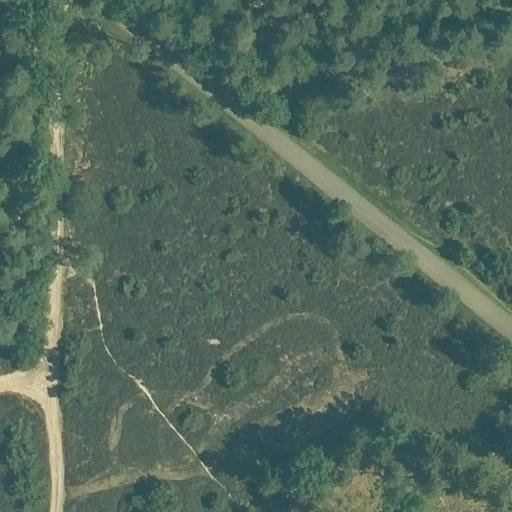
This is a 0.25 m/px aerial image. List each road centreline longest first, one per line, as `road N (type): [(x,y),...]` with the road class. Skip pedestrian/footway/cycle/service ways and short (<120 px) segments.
road 1 (unclassified): [(511,330),(102,0)]
road 2 (track): [(0,174),(62,190),(205,476),(255,511)]
road 3 (track): [(62,0),(53,370)]
road 4 (track): [(54,511),(53,370)]
